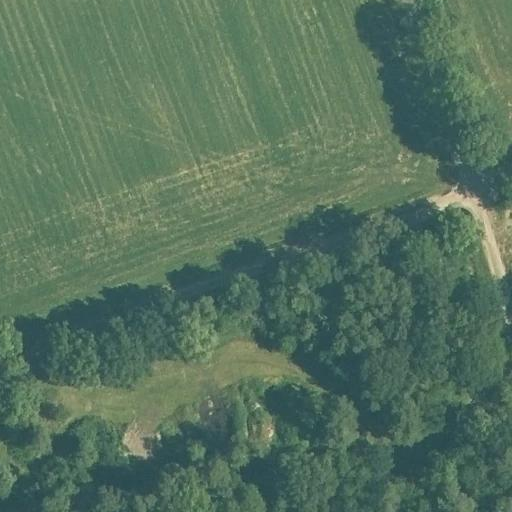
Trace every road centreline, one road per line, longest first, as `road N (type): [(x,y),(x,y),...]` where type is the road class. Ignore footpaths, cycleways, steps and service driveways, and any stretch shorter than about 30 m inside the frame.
road 1 (track): [(469,186),(0,353)]
road 2 (unclassified): [(511,349),(469,186),(406,0)]
